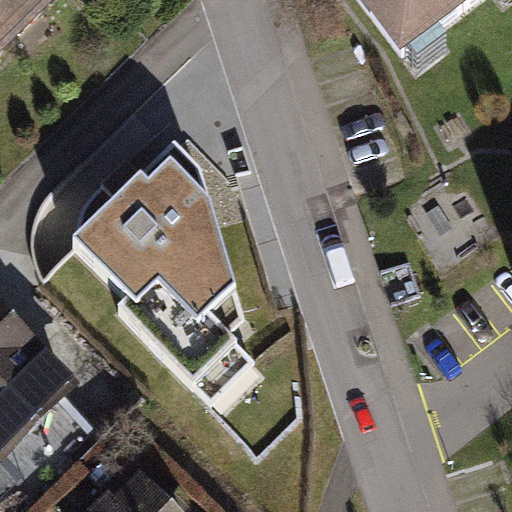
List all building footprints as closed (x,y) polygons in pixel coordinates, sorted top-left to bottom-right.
[(0,0),(0,60),(61,0),(0,0)] [(511,0),(344,0),(400,71),(496,0),(511,0)] [(174,157),(73,255),(128,310),(119,320),(211,414),(255,370),(227,343),(244,325),(199,180),(174,157)] [(0,459),(3,463),(85,390),(0,304),(0,459)] [(179,511),(142,476),(120,499),(112,492),(89,511),(179,511)]
